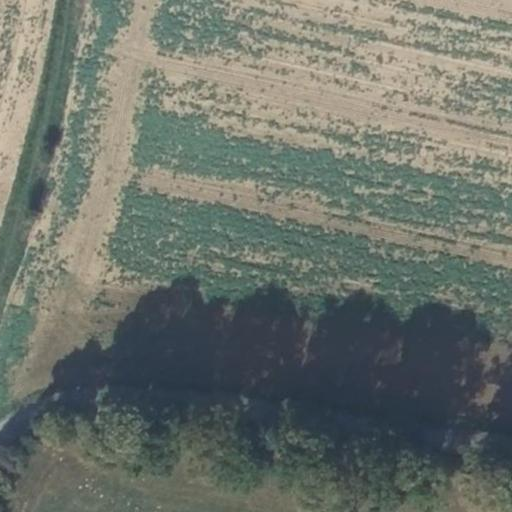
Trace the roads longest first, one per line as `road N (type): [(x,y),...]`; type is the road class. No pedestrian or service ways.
road 1 (unclassified): [(0,428),(23,413),(141,385),(511,420)]
road 2 (track): [(0,302),(58,0)]
